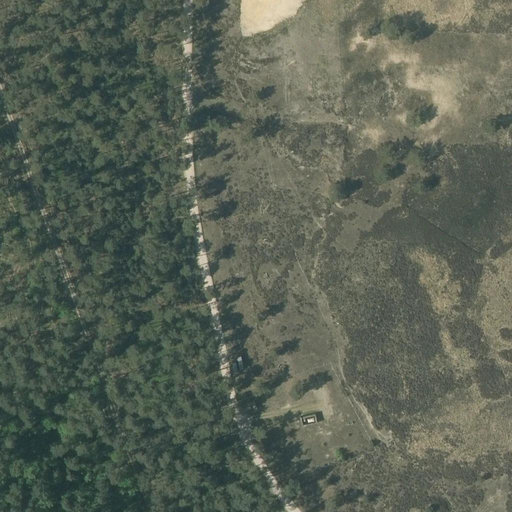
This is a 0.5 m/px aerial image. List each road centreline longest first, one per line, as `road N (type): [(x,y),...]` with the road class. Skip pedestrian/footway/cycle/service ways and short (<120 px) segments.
road 1 (track): [(292,511),(255,460),(230,403),(213,325),(191,194),(189,0)]
road 2 (track): [(0,98),(147,511)]
